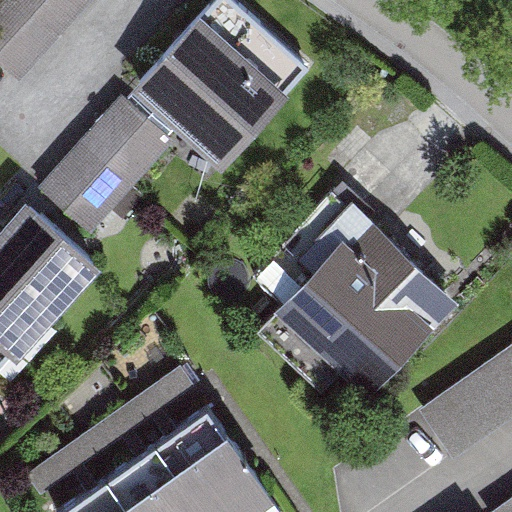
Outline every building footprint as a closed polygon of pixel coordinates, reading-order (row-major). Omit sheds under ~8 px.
[(0,0),(0,89),(7,96),(92,0),(0,0)] [(297,83),(214,6),(126,100),(209,177),(297,83)] [(28,206),(79,251),(161,160),(109,114),(28,206)] [(270,309),(345,226),(320,204),(245,287),(270,309)] [(17,222),(0,242),(0,371),(81,278),(17,222)] [(270,309),(241,340),(308,401),(329,378),(358,404),(441,313),(345,226),(270,309)] [(511,348),(406,425),(443,475),(511,425),(511,348)] [(167,381),(13,490),(28,511),(182,402),(167,381)] [(256,511),(195,422),(144,456),(183,511),(256,511)] [(109,511),(183,511),(144,456),(95,490),(109,511)] [(109,511),(95,490),(63,511),(109,511)]
